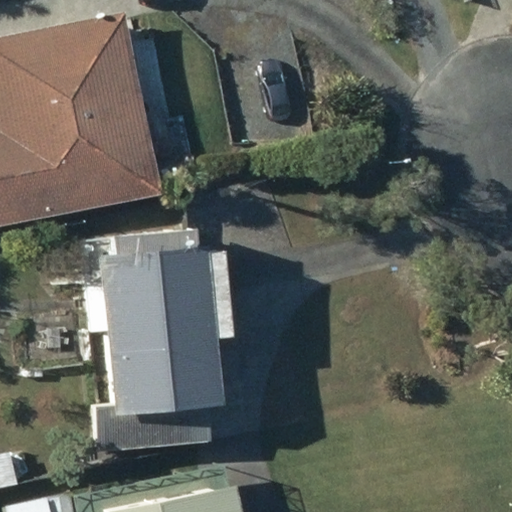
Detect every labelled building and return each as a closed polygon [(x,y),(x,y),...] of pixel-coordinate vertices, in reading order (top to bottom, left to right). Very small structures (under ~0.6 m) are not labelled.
[(121,8),(0,33),(0,223),(159,190),(121,8)] [(93,250),(96,284),(82,284),(85,331),(104,329),(110,408),(218,401),(213,331),(224,330),(218,250),(201,251),(201,242),(193,242),(191,226),(111,232),(112,249),(93,250)] [(0,484),(14,482),(7,453),(0,454),(0,484)] [(98,511),(234,511),(228,482),(98,511)] [(70,511),(66,492),(1,507),(2,511),(70,511)]
